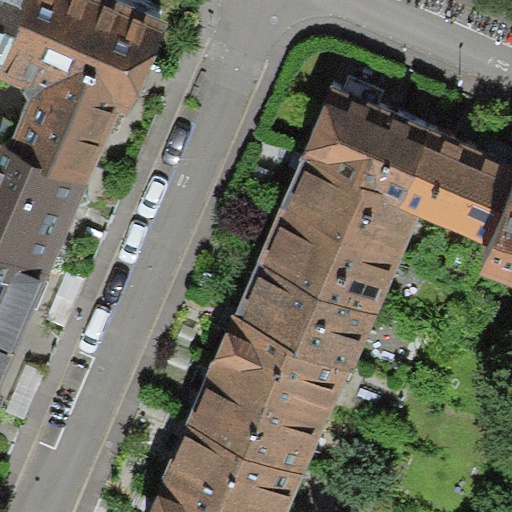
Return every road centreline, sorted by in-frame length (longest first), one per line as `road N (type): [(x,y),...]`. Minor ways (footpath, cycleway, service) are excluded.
road 1 (residential): [(255,0),(33,511)]
road 2 (residential): [(367,0),(511,62)]
